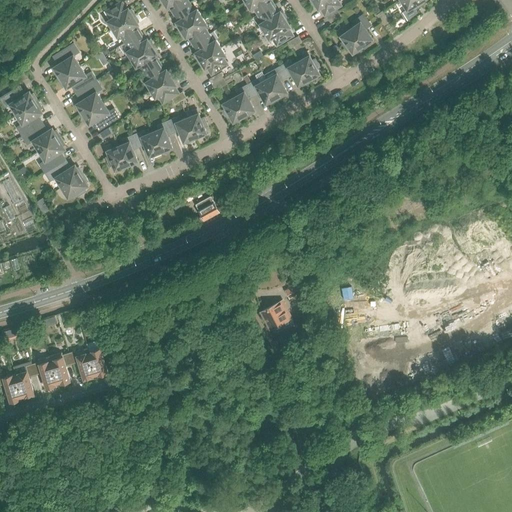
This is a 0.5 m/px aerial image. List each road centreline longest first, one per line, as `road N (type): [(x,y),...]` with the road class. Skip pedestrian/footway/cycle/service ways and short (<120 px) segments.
road 1 (secondary): [(209,231),(511,42)]
road 2 (secondary): [(0,312),(209,231)]
road 3 (unclassified): [(511,379),(429,416),(384,424),(314,460)]
road 4 (residential): [(231,141),(143,0)]
road 5 (residential): [(114,195),(33,66)]
road 6 (residential): [(344,81),(450,3)]
road 7 (residential): [(114,195),(231,141)]
road 8 (residential): [(231,141),(344,81)]
